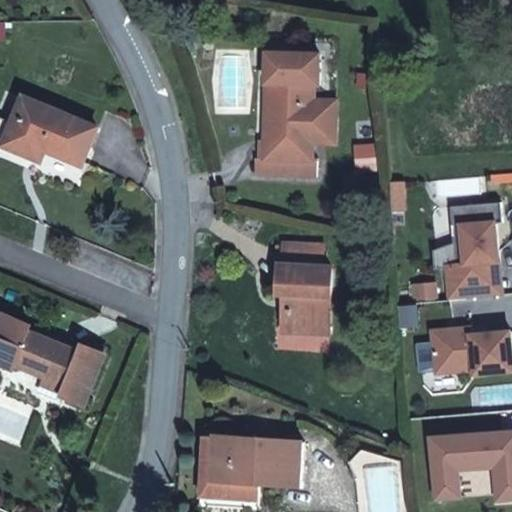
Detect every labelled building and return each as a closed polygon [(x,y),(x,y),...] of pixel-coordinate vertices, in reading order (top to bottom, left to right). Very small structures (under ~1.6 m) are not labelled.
[(271,51),(267,110),(275,110),(278,59),(301,61),(301,53),(271,51)] [(267,110),(264,159),(298,161),(297,176),(318,177),(319,159),(312,158),(312,143),(314,100),(315,85),(320,85),(322,54),(301,53),(301,61),(278,59),(275,110),(267,110)] [(371,74),(358,74),(358,87),(371,87),(371,74)] [(6,147),(30,156),(35,144),(48,149),(66,157),(84,164),(99,130),(27,99),(6,147)] [(337,101),(314,100),(312,143),(335,144),(337,101)] [(42,162),(48,149),(35,144),(30,156),(42,162)] [(298,161),(264,159),(257,159),(256,174),(297,176),(298,161)] [(383,180),(367,179),(366,194),(382,196),(383,180)] [(450,298),(487,295),(485,271),(501,269),(496,222),(504,221),(502,201),(451,205),(453,226),(462,225),(464,243),(455,243),(457,264),(447,264),(450,298)] [(462,225),(453,226),(455,243),(464,243),(462,225)] [(333,269),(326,268),(315,268),(316,249),(285,247),(284,265),(282,265),(280,293),(287,294),(285,331),(330,333),(333,269)] [(315,268),(326,268),(327,250),(316,249),(315,268)] [(487,295),(503,293),(501,269),(485,271),(487,295)] [(475,373),(511,370),(511,337),(511,330),(473,334),(472,326),(464,327),(464,330),(455,330),(454,328),(433,330),(437,372),(475,368),(475,373)] [(19,365),(49,377),(67,384),(63,395),(86,404),(107,353),(84,344),(80,352),(56,342),(32,333),(19,365)] [(67,384),(49,377),(44,388),(42,393),(61,400),(63,395),(67,384)] [(511,430),(432,436),(437,498),(461,496),(459,466),(495,464),(498,500),(511,498),(511,430)] [(214,481),(216,436),(206,435),(202,506),(260,509),(261,484),(214,481)] [(306,442),(216,436),(214,481),(261,484),(303,487),(306,442)]
